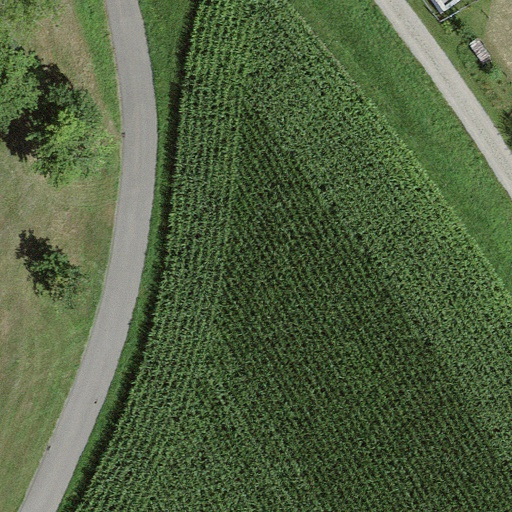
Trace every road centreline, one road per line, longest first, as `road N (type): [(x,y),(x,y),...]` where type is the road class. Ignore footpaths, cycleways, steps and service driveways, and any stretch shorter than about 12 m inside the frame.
road 1 (unclassified): [(122,0),(143,98),(136,231),(111,345),(38,511)]
road 2 (track): [(390,0),(438,59),(511,178)]
